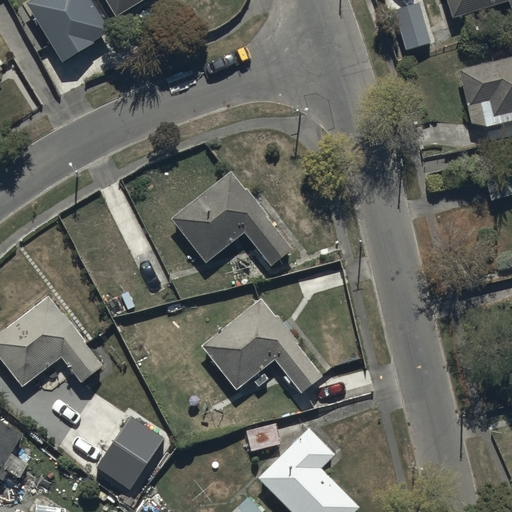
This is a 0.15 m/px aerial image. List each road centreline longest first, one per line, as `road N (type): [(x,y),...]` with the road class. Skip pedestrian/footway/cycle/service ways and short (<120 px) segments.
road 1 (residential): [(335,45),(454,511)]
road 2 (residential): [(335,45),(95,129),(0,188)]
